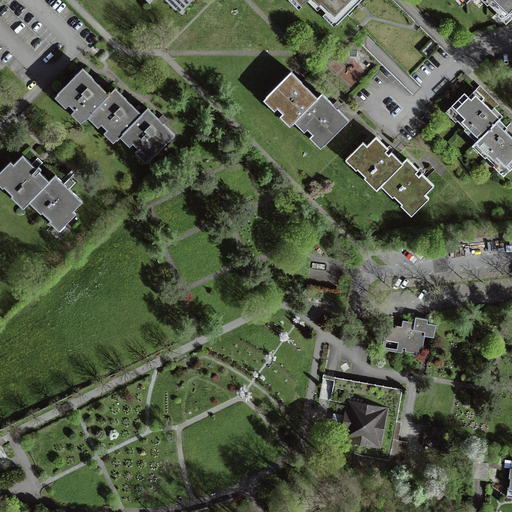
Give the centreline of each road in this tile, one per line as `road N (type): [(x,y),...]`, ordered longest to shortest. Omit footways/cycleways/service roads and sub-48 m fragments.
road 1 (residential): [(511,258),(392,272),(365,283),(367,302),(391,315),(511,299)]
road 2 (residential): [(32,0),(84,48),(0,133)]
road 3 (residential): [(391,126),(462,58),(511,37)]
